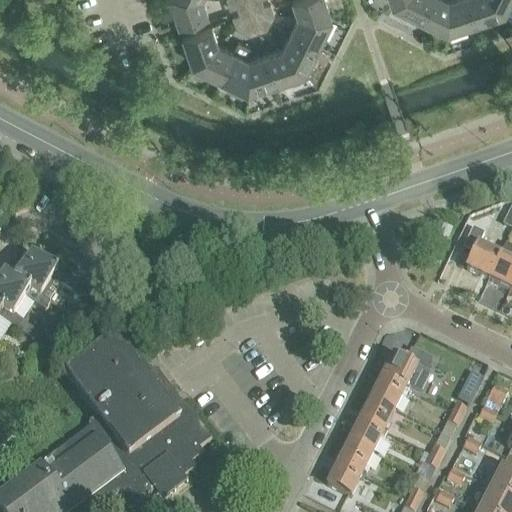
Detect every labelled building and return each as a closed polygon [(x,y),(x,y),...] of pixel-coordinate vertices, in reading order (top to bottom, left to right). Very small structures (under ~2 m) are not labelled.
[(208,15),(202,0),(169,0),(179,26),(208,15)] [(236,3),(234,0),(225,0),(229,11),(237,8),(236,3)] [(250,7),(247,0),(243,0),(241,1),(236,3),(237,8),(238,11),(250,7)] [(331,17),(325,0),(292,0),(298,16),(331,17)] [(421,19),(430,0),(400,0),(394,6),(421,19)] [(449,33),(450,0),(430,0),(421,19),(449,33)] [(477,23),(469,0),(450,0),(449,33),(477,23)] [(506,14),(493,0),(469,0),(477,23),(506,14)] [(511,0),(493,0),(506,14),(511,0)] [(265,11),(264,6),(263,3),(250,7),(252,16),(258,13),(265,11)] [(275,16),(271,4),(264,6),(265,11),(270,25),(275,16)] [(252,16),(250,7),(238,11),(239,14),(241,20),(246,18),(252,16)] [(270,25),(265,11),(258,13),(264,32),(266,31),(270,25)] [(264,32),(258,13),(252,16),(258,34),(264,32)] [(246,34),(241,20),(239,14),(231,17),(235,29),(246,34)] [(258,34),(252,16),(246,18),(252,36),(258,34)] [(318,45),(331,17),(298,16),(291,32),(318,45)] [(252,36),(246,18),(241,20),(246,34),(250,36),(252,36)] [(192,66),(217,44),(212,27),(182,37),(192,66)] [(305,73),(318,47),(318,45),(291,32),(284,47),(305,73)] [(220,79),(234,51),(217,44),(192,66),(220,79)] [(305,73),(284,47),(267,53),(277,82),(305,73)] [(248,92),(250,59),(234,51),(220,79),(248,92)] [(277,82),(267,53),(250,59),(248,92),(277,82)] [(447,244),(452,231),(443,227),(437,239),(447,244)] [(488,283),(506,246),(495,241),(489,254),(478,249),(484,237),(473,232),(463,252),(473,257),(466,272),(488,283)] [(509,294),(511,288),(511,265),(509,264),(511,256),(511,249),(506,246),(488,283),(509,294)] [(78,286),(32,256),(15,282),(14,282),(41,300),(42,299),(53,281),(73,294),(78,286)] [(41,300),(14,282),(15,282),(4,275),(0,281),(0,309),(13,318),(14,317),(25,300),(46,314),(51,305),(42,299),(41,300)] [(13,318),(0,309),(0,321),(18,333),(24,324),(14,317),(13,318)] [(40,334),(24,324),(18,333),(34,343),(40,334)] [(211,444),(183,404),(180,406),(156,372),(146,379),(123,348),(117,340),(66,378),(72,386),(97,420),(93,423),(87,433),(0,496),(0,511),(98,511),(118,498),(128,511),(130,511),(149,498),(160,511),(195,486),(188,478),(195,473),(191,467),(202,458),(198,453),(211,444)] [(54,344),(51,347),(52,351),(40,356),(35,361),(28,364),(38,371),(63,363),(67,355),(66,353),(54,344)] [(407,392),(417,371),(393,359),(382,380),(407,392)] [(395,415),(407,392),(382,380),(371,403),(395,415)] [(497,417),(508,395),(495,388),(484,410),(497,417)] [(385,436),(395,415),(371,403),(360,424),(385,436)] [(463,420),(467,412),(456,407),(452,415),(463,420)] [(492,427),(497,417),(484,410),(478,420),(492,427)] [(451,442),(463,420),(452,415),(440,437),(451,442)] [(374,458),(385,436),(360,424),(350,445),(374,458)] [(441,463),(451,442),(440,437),(429,458),(441,463)] [(476,458),(481,447),(468,440),(463,451),(476,458)] [(363,479),(374,458),(350,445),(339,467),(363,479)] [(436,473),(441,463),(429,458),(424,468),(436,473)] [(352,501),(363,479),(339,467),(328,489),(352,501)] [(511,502),(511,475),(502,471),(491,492),(511,502)] [(460,489),(465,479),(451,473),(446,483),(460,489)] [(419,506),(429,485),(419,480),(408,501),(419,506)] [(511,511),(511,502),(491,492),(480,511),(511,511)] [(449,511),(454,501),(441,495),(435,504),(449,511)] [(415,511),(419,506),(408,501),(402,511),(415,511)]
